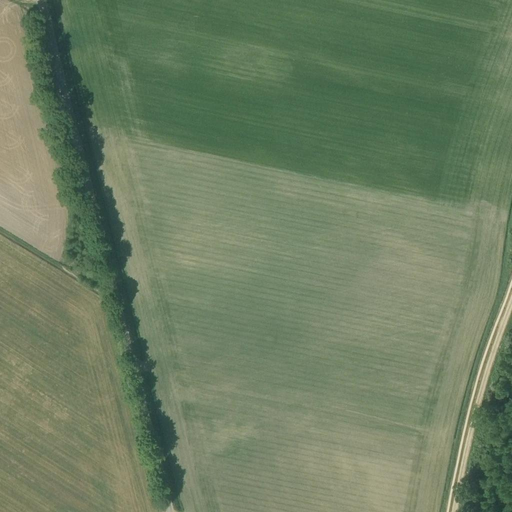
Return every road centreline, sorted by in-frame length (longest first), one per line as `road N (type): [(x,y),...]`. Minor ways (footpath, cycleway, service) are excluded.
road 1 (unclassified): [(168,511),(37,0)]
road 2 (track): [(456,511),(475,414),(511,307)]
